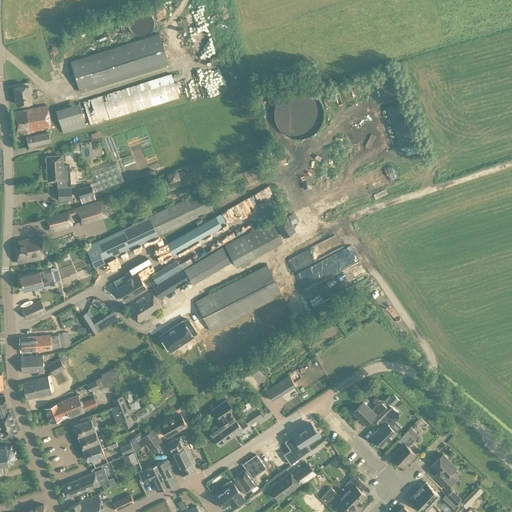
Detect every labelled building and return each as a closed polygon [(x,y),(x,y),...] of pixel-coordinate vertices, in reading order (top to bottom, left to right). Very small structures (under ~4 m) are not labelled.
[(192,47),(207,85),(215,82),(216,85),(228,80),(210,32),(195,38),(197,45),(192,47)] [(159,34),(71,62),(81,93),(169,65),(159,34)] [(91,125),(179,98),(172,75),(83,102),(91,125)] [(372,92),(377,89),(370,77),(365,80),(372,92)] [(346,102),(357,95),(349,82),(338,90),(346,102)] [(17,105),(32,103),(29,86),(15,88),(17,105)] [(299,136),(306,135),(312,132),(318,127),(321,121),(323,114),(323,107),(320,100),(316,94),(310,90),(304,87),(297,87),(289,88),(283,92),(278,97),(275,103),(273,110),(274,117),(276,123),(280,129),(286,133),(292,136),(299,136)] [(86,127),(80,108),(79,103),(56,110),(63,135),(86,127)] [(14,113),(17,135),(30,133),(30,132),(51,129),(48,106),(27,111),(14,113)] [(29,147),(36,146),(51,143),(49,132),(27,137),(29,147)] [(70,166),(63,166),(62,155),(46,157),(48,182),(62,180),(63,188),(58,189),(59,201),(72,200),(70,166)] [(90,185),(94,193),(123,182),(116,164),(94,172),(96,178),(89,181),(90,185)] [(182,166),(170,169),(173,180),(185,176),(182,166)] [(138,175),(140,183),(156,177),(154,169),(138,175)] [(94,193),(90,185),(77,190),(82,203),(95,198),(94,193)] [(149,217),(158,236),(213,210),(204,191),(149,217)] [(98,203),(80,208),(84,222),(102,216),(98,203)] [(72,225),(68,212),(46,219),(49,232),(72,225)] [(226,223),(221,214),(216,216),(167,244),(174,255),(222,227),(222,226),(226,223)] [(28,227),(44,222),(43,215),(26,220),(28,227)] [(283,236),(296,230),(287,215),(276,222),(278,225),(277,225),(283,236)] [(158,236),(149,217),(86,248),(92,262),(95,268),(105,263),(104,262),(158,236)] [(250,218),(222,236),(225,241),(253,223),(250,218)] [(283,242),(271,221),(225,246),(237,267),(283,242)] [(40,237),(14,242),(18,264),(44,259),(40,237)] [(223,247),(184,271),(190,281),(191,284),(230,261),(223,247)] [(68,254),(59,259),(62,263),(70,259),(68,254)] [(152,254),(131,264),(134,269),(155,259),(152,254)] [(177,261),(168,266),(152,276),(157,285),(182,269),(177,261)] [(196,302),(211,331),(282,295),(267,266),(196,302)] [(40,272),(20,277),(24,291),(54,282),(51,269),(40,272)] [(153,289),(159,300),(190,281),(184,271),(153,289)] [(147,288),(137,273),(127,280),(128,282),(118,288),(126,301),(147,288)] [(162,309),(152,292),(129,306),(139,323),(162,309)] [(23,309),(28,320),(46,312),(41,301),(23,309)] [(80,318),(86,327),(93,323),(87,313),(80,318)] [(161,336),(162,338),(164,341),(162,342),(167,351),(169,349),(171,352),(193,337),(198,333),(189,320),(184,323),(183,321),(167,331),(161,336)] [(51,335),(34,337),(36,351),(52,350),(61,347),(60,341),(59,335),(51,335)] [(36,351),(34,337),(19,339),(21,353),(36,351)] [(70,339),(60,341),(61,347),(71,345),(70,339)] [(44,372),(43,356),(21,358),(22,374),(44,372)] [(60,359),(48,366),(54,376),(66,368),(63,364),(68,360),(65,356),(60,359)] [(258,359),(250,364),(245,367),(251,376),(264,367),(258,359)] [(95,380),(96,381),(87,386),(90,392),(99,388),(100,390),(121,380),(115,368),(101,375),(102,377),(95,380)] [(273,401),(296,386),(289,376),(266,391),(273,401)] [(52,394),(48,377),(23,384),(27,400),(52,394)] [(129,404),(134,402),(142,397),(139,394),(132,397),(129,391),(125,393),(129,404)] [(9,411),(7,412),(5,405),(7,404),(4,395),(0,396),(0,434),(2,434),(3,437),(2,437),(3,437),(17,432),(17,433),(18,432),(17,431),(17,432),(10,411),(10,410),(9,411)] [(399,400),(394,395),(386,402),(392,407),(399,400)] [(78,396),(45,409),(51,424),(84,411),(97,406),(95,398),(81,404),(78,396)] [(122,422),(129,419),(129,417),(131,416),(122,396),(113,399),(116,408),(119,407),(122,414),(119,415),(122,422)] [(213,437),(236,421),(231,415),(234,412),(226,401),(213,410),(219,418),(206,427),(213,437)] [(248,422),(261,413),(252,401),(245,406),(247,408),(241,412),(248,422)] [(377,404),(371,410),(363,402),(353,413),(366,426),(373,418),(375,421),(387,409),(382,404),(380,406),(377,404)] [(99,411),(103,418),(108,415),(103,408),(99,411)] [(150,413),(146,408),(136,416),(140,421),(150,413)] [(392,408),(385,415),(376,423),(380,428),(372,437),(383,448),(397,433),(390,427),(399,418),(399,413),(397,411),(396,412),(392,408)] [(79,438),(96,431),(99,430),(93,414),(80,419),(81,423),(74,426),(79,438)] [(187,426),(181,415),(160,426),(166,437),(187,426)] [(236,421),(213,437),(220,446),(243,430),(242,429),(248,425),(241,417),(236,421)] [(124,429),(132,426),(129,419),(122,422),(124,429)] [(289,466),(310,450),(306,444),(319,436),(311,424),(284,442),(290,451),(283,456),(289,466)] [(419,425),(411,429),(415,438),(423,434),(419,425)] [(148,434),(156,446),(162,442),(153,430),(148,434)] [(98,437),(96,431),(79,438),(83,449),(100,443),(115,438),(115,437),(105,440),(103,435),(98,437)] [(416,440),(408,432),(398,441),(403,445),(392,457),(403,468),(416,455),(408,447),(416,440)] [(130,441),(131,443),(120,448),(123,456),(133,451),(131,446),(136,442),(143,437),(144,436),(142,434),(137,437),(130,441)] [(144,437),(144,436),(143,437),(149,449),(150,450),(156,446),(148,434),(144,437)] [(143,437),(136,442),(141,448),(146,445),(149,449),(143,437)] [(172,452),(186,446),(185,444),(184,445),(180,437),(168,443),(172,452)] [(118,446),(115,438),(100,443),(83,449),(88,461),(91,460),(93,464),(100,462),(99,457),(104,455),(102,449),(107,446),(108,450),(118,446)] [(206,441),(199,445),(203,453),(210,449),(206,441)] [(2,464),(5,463),(6,463),(7,465),(9,464),(8,462),(12,462),(13,463),(15,462),(13,460),(15,457),(17,457),(17,455),(15,454),(15,451),(16,451),(15,449),(13,450),(11,448),(13,446),(11,445),(10,447),(6,446),(5,444),(3,444),(4,446),(0,446),(0,474),(4,474),(2,466),(2,464)] [(187,445),(186,446),(172,452),(181,470),(195,463),(187,445)] [(238,480),(235,483),(244,494),(247,492),(248,492),(258,486),(253,479),(266,469),(256,455),(243,465),(246,470),(236,477),(238,480)] [(433,476),(447,490),(457,480),(451,475),(457,468),(443,455),(432,466),(438,472),(433,476)] [(167,460),(157,465),(167,487),(178,482),(167,460)] [(195,463),(181,470),(185,479),(197,473),(193,464),(196,463),(195,463)] [(296,473),(292,476),(291,473),(269,489),(278,500),(299,485),(303,482),(303,483),(317,472),(310,463),(296,473)] [(146,470),(147,471),(145,471),(144,473),(140,475),(143,483),(151,479),(157,492),(167,487),(157,465),(146,470)] [(100,485),(95,473),(61,487),(66,499),(100,485)] [(345,493),(358,506),(367,497),(358,489),(363,484),(355,475),(345,485),(349,489),(345,493)] [(233,508),(237,505),(244,500),(241,496),(242,495),(233,483),(232,483),(231,481),(223,487),(224,489),(215,496),(223,508),(230,504),(233,508)] [(418,492),(432,505),(437,500),(442,505),(444,503),(452,510),(456,506),(447,496),(446,495),(442,499),(440,497),(426,483),(418,492)] [(341,498),(337,494),(331,488),(320,499),(326,505),(327,505),(333,511),(335,511),(340,507),(345,511),(351,511),(358,506),(345,493),(341,498)] [(484,493),(480,489),(463,506),(467,510),(484,493)] [(452,491),(447,496),(456,506),(462,500),(452,491)] [(425,511),(432,505),(418,492),(410,500),(422,511),(425,511)] [(116,511),(134,503),(131,495),(113,504),(116,511)] [(105,511),(99,496),(69,507),(70,511),(105,511)] [(182,511),(186,508),(182,501),(177,503),(182,511)]
